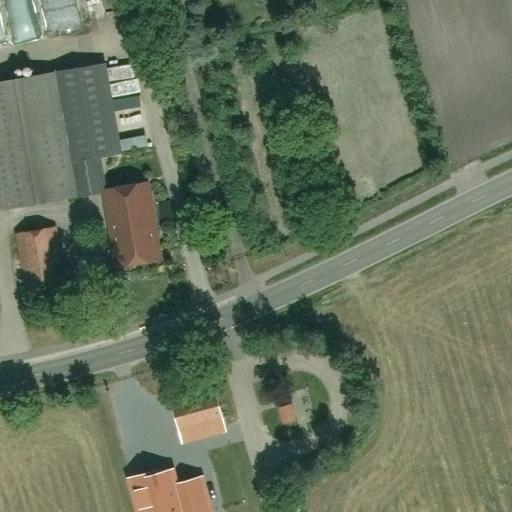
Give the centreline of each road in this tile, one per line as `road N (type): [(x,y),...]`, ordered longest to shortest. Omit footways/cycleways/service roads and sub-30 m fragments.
road 1 (tertiary): [(511,182),(379,252),(218,320)]
road 2 (tertiary): [(218,320),(0,382)]
road 3 (residential): [(269,511),(218,320)]
